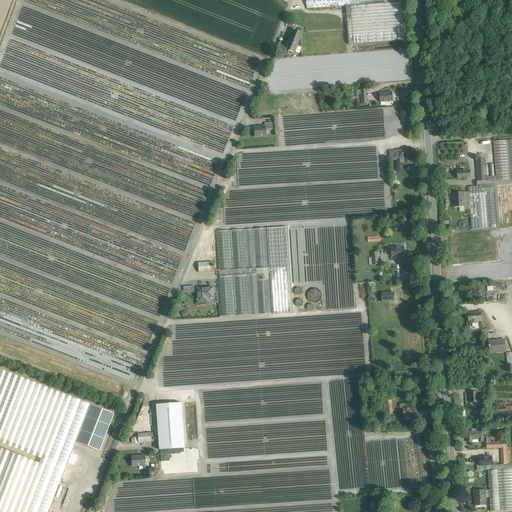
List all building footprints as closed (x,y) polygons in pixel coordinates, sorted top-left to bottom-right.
[(306,0),(307,9),(346,6),(402,2),(402,0),(306,0)] [(402,2),(346,6),(347,44),(405,41),(402,2)] [(294,37),(290,36),(285,48),(299,54),(301,48),(296,46),(299,39),(294,37)] [(392,92),(380,93),(380,102),(385,101),(385,105),(393,104),(393,101),(392,92)] [(265,126),(254,127),(255,137),(266,136),(266,130),(265,126)] [(507,140),(493,141),(496,176),(496,181),(510,180),(510,177),(507,140)] [(411,150),(398,150),(399,159),(406,158),(407,164),(412,164),(411,150)] [(397,151),(389,151),(390,159),(398,159),(397,151)] [(485,158),(477,159),(478,181),(487,181),(486,177),(485,158)] [(470,170),(457,171),(458,179),(470,178),(470,170)] [(491,176),(486,177),(487,181),(478,181),(477,181),(477,186),(487,186),(511,183),(511,176),(510,177),(510,180),(496,181),(496,176),(494,176),(491,176)] [(511,183),(487,186),(477,186),(468,187),(469,192),(469,202),(471,229),(496,227),(496,226),(511,225),(511,183)] [(469,192),(453,193),(454,207),(464,206),(464,202),(469,202),(469,192)] [(466,220),(459,222),(461,229),(468,227),(466,220)] [(286,227),(266,228),(272,313),(272,314),(291,312),(286,227)] [(266,228),(244,229),(249,315),(272,313),(266,228)] [(244,229),(216,231),(222,316),(249,315),(244,229)] [(404,246),(391,247),(391,256),(399,256),(399,257),(404,257),(404,251),(405,251),(405,250),(404,250),(404,246)] [(213,262),(198,263),(198,272),(214,271),(213,267),(214,267),(214,266),(213,266),(213,262)] [(483,286),(474,286),(475,298),(484,297),(483,286)] [(496,301),(496,294),(494,294),(493,286),(487,286),(487,302),(496,301)] [(212,287),(197,288),(197,302),(207,301),(207,297),(213,297),(212,287)] [(395,291),(381,292),(382,302),(395,301),(395,291)] [(481,312),(468,313),(469,322),(471,322),(471,326),(475,326),(475,329),(478,329),(478,325),(477,325),(477,321),(482,321),(481,312)] [(505,340),(489,341),(489,347),(491,347),(491,351),(502,350),(502,351),(505,351),(505,340)] [(478,392),(469,393),(470,403),(478,402),(478,392)] [(392,399),(385,400),(386,404),(383,405),(384,409),(386,409),(387,418),(393,418),(392,399)] [(181,403),(168,404),(172,449),(184,448),(181,403)] [(416,408),(407,408),(407,403),(400,404),(401,418),(417,416),(416,408)] [(168,404),(155,405),(159,450),(172,449),(168,404)] [(493,465),(492,465),(493,469),(491,469),(491,470),(488,470),(491,511),(511,510),(511,478),(511,469),(511,468),(511,467),(511,425),(511,426),(511,434),(511,463),(511,464),(502,465),(493,465)] [(483,431),(471,432),(472,439),(479,439),(479,442),(483,441),(483,431)] [(153,433),(137,434),(138,437),(138,443),(153,442),(153,440),(154,440),(154,438),(153,438),(153,433)] [(486,440),(487,448),(501,448),(502,465),(511,464),(510,447),(507,447),(506,442),(491,443),(491,439),(486,440)] [(50,511),(65,474),(0,448),(0,511),(50,511)] [(145,456),(131,457),(132,466),(145,465),(145,466),(149,466),(148,459),(146,459),(146,458),(145,458),(145,456)] [(487,457),(479,457),(480,465),(477,466),(477,470),(486,470),(491,469),(493,469),(492,465),(493,465),(492,456),(487,457)] [(485,490),(474,490),(475,506),(476,506),(476,508),(486,507),(485,505),(486,505),(485,490)]
